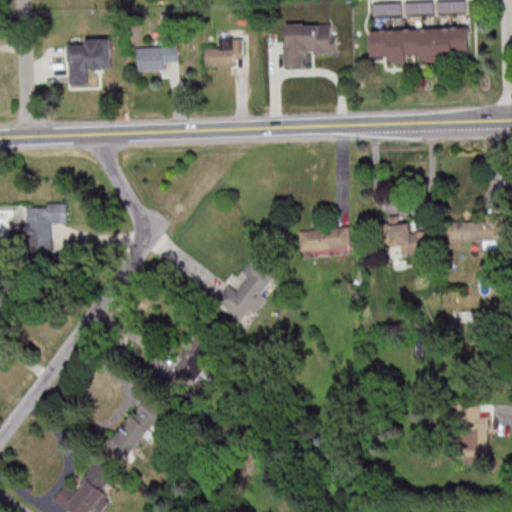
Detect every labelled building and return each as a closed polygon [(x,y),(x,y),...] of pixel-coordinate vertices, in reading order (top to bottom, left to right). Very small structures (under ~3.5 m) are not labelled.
[(465,0),(446,0),(438,0),(438,13),(466,12),(465,0)] [(406,3),(406,13),(434,12),(434,1),(406,3)] [(374,15),(401,14),(401,3),(374,3),(374,15)] [(285,65),(304,65),(304,53),(337,52),(337,35),(332,35),(332,23),(288,24),(288,39),(284,40),(285,65)] [(373,29),(373,56),(390,55),(390,62),(407,62),(407,54),(422,54),(422,60),(471,59),(471,27),(373,29)] [(244,57),(243,37),(220,37),(220,47),(205,48),(206,66),(235,65),(235,58),(244,57)] [(112,38),(87,39),(87,44),(69,44),(70,85),(89,84),(89,68),(113,68),(112,38)] [(139,70),(165,69),(165,61),(179,61),(178,38),(164,39),(164,46),(138,47),(139,70)] [(51,222),(68,222),(68,202),(47,203),(47,207),(27,207),(28,224),(15,224),(15,246),(31,246),(31,255),(52,255),(51,222)] [(452,240),(485,240),(485,248),(498,248),(498,240),(503,240),(502,214),(484,214),(484,220),(451,221),(452,240)] [(403,254),(429,253),(427,231),(411,232),(411,222),(400,222),(400,215),(389,215),(390,245),(403,245),(403,254)] [(300,229),(301,251),(352,249),(351,227),(300,229)] [(216,299),(242,320),(250,309),(254,312),(280,279),(253,258),(242,271),(248,276),(237,290),(229,284),(216,299)] [(213,353),(195,340),(165,380),(183,393),(213,353)] [(108,447),(128,461),(163,411),(143,397),(108,447)] [(488,415),(481,415),(481,403),(461,403),(462,456),(488,456),(488,415)] [(54,499),(72,511),(90,511),(94,506),(101,511),(102,511),(112,499),(101,491),(115,473),(98,459),(75,490),(66,483),(54,499)]
